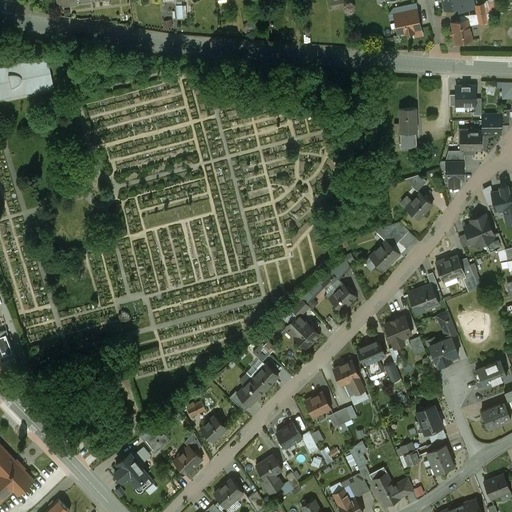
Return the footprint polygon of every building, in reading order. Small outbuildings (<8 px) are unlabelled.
[(442,0),(445,9),(460,6),(461,5),(459,0),(442,0)] [(471,0),(459,0),(461,5),(460,6),(460,9),(473,6),(471,0)] [(413,30),(420,28),(415,3),(394,7),(389,14),(389,15),(395,14),(399,33),(406,31),(407,33),(413,32),(413,30)] [(484,3),(475,5),(477,14),(486,12),(484,3)] [(178,4),(178,17),(188,17),(188,4),(178,4)] [(486,12),(477,14),(478,20),(478,24),(488,22),(486,12)] [(468,20),(452,23),(456,43),(472,40),(468,20)] [(48,56),(0,66),(0,98),(54,87),(48,56)] [(416,108),(400,108),(400,123),(394,123),(394,133),(400,133),(401,147),(402,147),(417,147),(416,132),(417,132),(416,108)] [(509,124),(509,109),(501,109),(501,114),(501,124),(509,124)] [(501,114),(482,114),(482,130),(482,134),(498,134),(498,130),(501,130),(501,124),(501,114)] [(468,130),(468,133),(460,133),(460,150),(464,150),(482,150),(482,134),(482,130),(468,130)] [(460,150),(449,150),(446,160),(464,160),(464,161),(464,150),(460,150)] [(464,160),(446,160),(445,161),(445,180),(448,180),(448,186),(460,186),(460,180),(464,180),(464,161),(464,160)] [(419,174),(404,179),(405,179),(417,191),(427,181),(419,174)] [(511,187),(492,192),(496,210),(504,208),(506,216),(505,218),(505,222),(507,223),(508,226),(511,225),(511,187)] [(406,207),(406,208),(419,219),(432,204),(420,192),(412,201),(406,207)] [(407,196),(401,203),(406,207),(412,201),(407,196)] [(485,214),(477,217),(478,220),(472,223),(465,226),(472,244),(483,239),(491,236),(493,235),(493,234),(485,214)] [(400,221),(375,229),(385,241),(386,240),(393,247),(409,230),(400,221)] [(499,232),(493,234),(493,235),(491,236),(497,251),(505,249),(505,248),(500,236),(499,232)] [(511,233),(500,236),(505,248),(511,246),(511,233)] [(491,236),(483,239),(489,253),(497,251),(491,236)] [(385,241),(370,256),(378,264),(383,270),(390,263),(389,263),(399,253),(399,254),(400,253),(393,247),(386,240),(385,241)] [(457,255),(445,260),(445,258),(436,262),(443,281),(464,272),(457,255)] [(378,264),(370,256),(363,263),(371,271),(378,264)] [(332,273),(322,283),(327,288),(337,278),(332,273)] [(473,274),(465,277),(470,290),(468,291),(479,287),(473,274)] [(343,284),(329,298),(342,310),(356,296),(343,284)] [(431,284),(409,293),(416,312),(426,308),(425,305),(437,301),(431,284)] [(317,304),(307,294),(308,292),(302,298),(310,307),(312,309),(317,304)] [(295,306),(284,315),(289,321),(291,323),(299,315),(301,316),(310,307),(302,298),(294,305),(295,306)] [(444,300),(437,303),(440,310),(436,312),(437,315),(448,311),(443,298),(444,300)] [(301,316),(299,315),(291,323),(286,328),(306,348),(319,334),(301,316)] [(398,318),(392,321),(385,324),(394,347),(404,343),(402,337),(411,333),(404,316),(398,319),(398,318)] [(451,316),(444,319),(450,333),(456,331),(451,316)] [(5,330),(0,332),(0,353),(2,359),(14,355),(5,330)] [(419,336),(409,340),(414,354),(425,349),(419,336)] [(451,336),(429,345),(437,363),(438,363),(439,365),(452,360),(451,357),(459,354),(451,336)] [(378,339),(357,348),(364,364),(378,358),(385,355),(378,339)] [(261,345),(253,353),(262,361),(270,354),(261,345)] [(383,371),(378,358),(364,364),(370,377),(371,379),(378,376),(377,374),(383,371)] [(500,359),(477,368),(484,386),(507,377),(500,359)] [(359,377),(351,360),(333,369),(341,385),(343,384),(350,381),(356,394),(364,390),(359,377)] [(394,361),(383,365),(390,382),(400,378),(394,361)] [(266,364),(252,378),(264,390),(278,376),(266,364)] [(238,393),(237,393),(250,405),(264,390),(252,378),(238,393)] [(356,394),(350,381),(343,384),(349,397),(356,394)] [(250,405),(237,393),(238,393),(236,390),(229,397),(244,411),(250,405)] [(323,392),(305,401),(313,417),(314,416),(318,422),(325,418),(322,412),(331,408),(323,392)] [(201,401),(187,408),(191,416),(205,409),(201,401)] [(504,402),(481,411),(488,428),(511,419),(504,402)] [(434,404),(416,411),(425,433),(442,426),(434,404)] [(345,407),(339,410),(345,422),(351,419),(345,407)] [(339,410),(332,413),(333,416),(330,417),(334,427),(337,425),(339,429),(346,426),(345,422),(339,410)] [(208,421),(201,429),(213,441),(226,428),(214,415),(211,418),(208,421)] [(293,423),(276,433),(286,448),(302,437),(293,423)] [(153,426),(140,435),(148,446),(149,445),(156,439),(161,435),(153,426)] [(202,446),(194,432),(192,434),(184,442),(188,446),(189,446),(194,451),(196,449),(202,446)] [(310,432),(304,435),(310,447),(316,444),(310,432)] [(156,439),(149,445),(154,452),(161,446),(156,439)] [(361,441),(349,449),(352,456),(359,452),(365,449),(361,441)] [(0,501),(8,494),(12,491),(11,491),(13,489),(19,494),(35,479),(25,469),(25,468),(16,458),(15,459),(0,442),(0,501)] [(445,444),(427,451),(432,465),(433,465),(436,472),(435,473),(454,466),(451,458),(450,458),(448,452),(449,452),(445,444)] [(194,451),(189,446),(188,446),(185,449),(183,449),(179,453),(179,455),(174,461),(175,461),(174,462),(174,464),(178,467),(179,467),(180,466),(187,473),(202,458),(194,451)] [(143,449),(133,456),(140,464),(149,456),(143,449)] [(415,449),(404,454),(408,465),(419,461),(415,449)] [(133,456),(130,452),(117,462),(135,484),(147,474),(148,474),(140,464),(133,456)] [(365,464),(359,452),(352,456),(358,468),(365,464)] [(273,455),(256,465),(265,480),(275,474),(282,469),(273,455)] [(365,464),(358,468),(364,478),(371,475),(365,464)] [(341,470),(335,473),(340,483),(346,480),(341,470)] [(385,470),(371,477),(376,485),(375,486),(386,505),(400,498),(400,497),(413,490),(407,478),(393,485),(385,470)] [(292,472),(286,476),(294,489),(300,485),(292,472)] [(503,473),(484,481),(491,498),(510,491),(503,473)] [(147,474),(135,484),(134,485),(134,489),(137,492),(141,493),(144,490),(145,488),(153,482),(147,474)] [(275,474),(265,480),(263,481),(270,493),(282,484),(275,474)] [(231,478),(214,493),(226,507),(243,492),(231,478)] [(350,501),(343,488),(333,493),(339,506),(341,511),(363,511),(356,498),(350,501)] [(267,505),(257,491),(247,497),(257,511),(267,505)] [(468,501),(455,506),(457,511),(481,511),(476,498),(468,502),(468,501)] [(58,499),(46,511),(44,511),(67,511),(70,510),(58,499)] [(320,511),(314,500),(301,506),(304,511),(320,511)]
